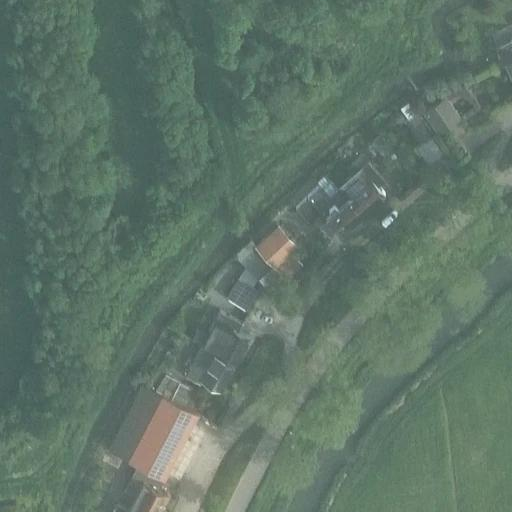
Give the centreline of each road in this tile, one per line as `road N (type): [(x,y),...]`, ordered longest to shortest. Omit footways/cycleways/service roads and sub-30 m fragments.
road 1 (track): [(425,0),(420,37),(399,69),(281,177),(254,191),(239,183),(225,143),(190,0)]
road 2 (unclassified): [(236,511),(300,393),(356,320),(511,182)]
road 3 (track): [(0,486),(40,484),(83,385),(130,318),(218,226),(239,183)]
